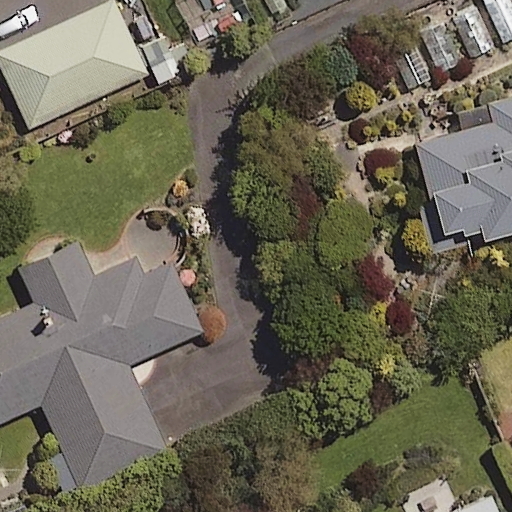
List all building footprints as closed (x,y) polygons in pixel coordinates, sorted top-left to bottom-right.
[(146,70),(113,0),(103,0),(0,47),(0,63),(28,124),(146,70)] [(511,2),(511,0),(481,0),(501,41),(511,36),(511,2)] [(388,41),(406,85),(492,50),(474,6),(388,41)] [(415,139),(439,225),(458,220),(460,230),(478,225),(481,233),(511,224),(511,92),(487,100),(492,118),(415,139)] [(76,238),(19,263),(34,299),(0,314),(0,417),(40,400),(61,450),(50,455),(65,490),(165,448),(127,360),(201,328),(164,243),(91,274),(76,238)] [(497,511),(489,493),(445,511),(497,511)]
